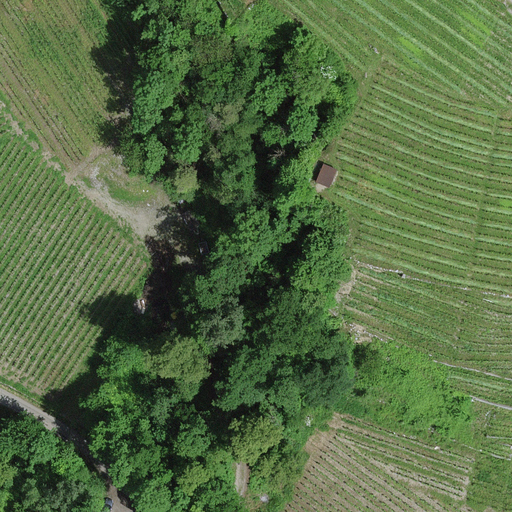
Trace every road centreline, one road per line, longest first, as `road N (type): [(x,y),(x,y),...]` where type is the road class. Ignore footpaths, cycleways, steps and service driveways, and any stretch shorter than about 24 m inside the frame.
road 1 (track): [(230,511),(242,471),(240,442),(212,379),(201,270),(194,255),(137,218)]
road 2 (unclassified): [(0,395),(91,450),(155,511)]
